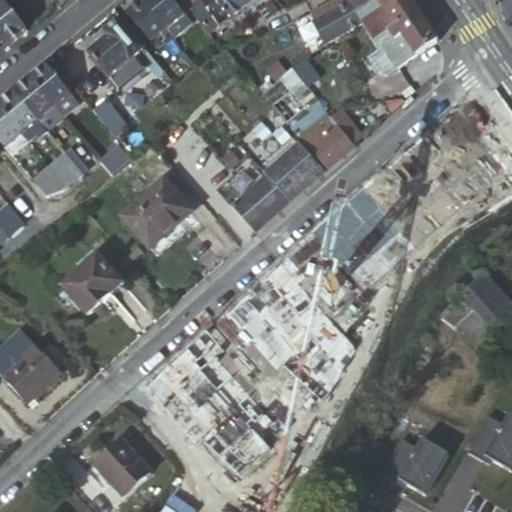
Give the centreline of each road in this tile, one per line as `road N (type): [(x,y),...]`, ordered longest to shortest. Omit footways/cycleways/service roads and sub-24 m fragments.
road 1 (residential): [(494,50),(0,494)]
road 2 (residential): [(0,81),(99,0)]
